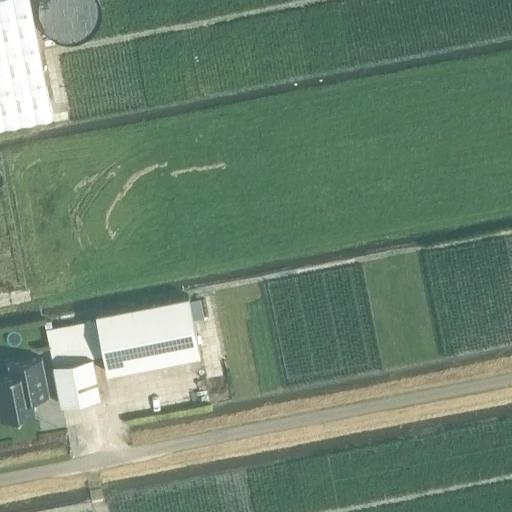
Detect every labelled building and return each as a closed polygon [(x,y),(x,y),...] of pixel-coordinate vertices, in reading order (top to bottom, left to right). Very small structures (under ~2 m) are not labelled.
[(24,0),(0,0),(0,124),(48,117),(24,0)] [(93,33),(95,0),(46,0),(44,29),(93,33)] [(189,295),(97,313),(108,372),(201,354),(189,295)] [(10,374),(0,376),(0,420),(13,417),(36,413),(33,398),(49,395),(46,381),(41,355),(8,362),(10,374)] [(61,404),(100,396),(92,357),(53,365),(61,404)]
